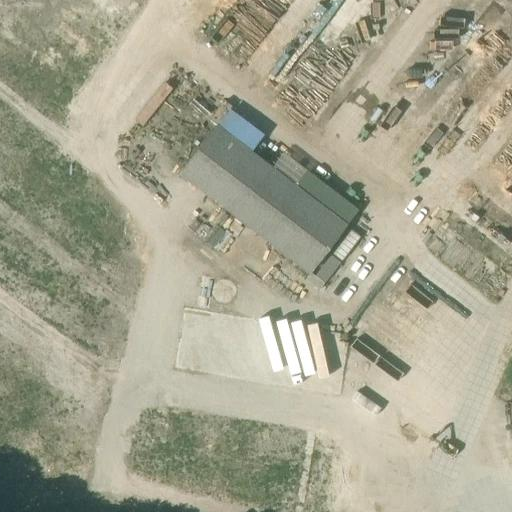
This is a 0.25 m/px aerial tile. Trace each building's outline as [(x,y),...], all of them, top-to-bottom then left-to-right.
[(187,123),(202,90),(193,86),(187,99),(163,88),(154,109),(187,123)] [(176,175),(203,195),(308,276),(346,226),(328,213),(311,200),(295,188),(269,168),(215,126),(176,175)] [(311,200),(328,213),(336,203),(319,190),(311,200)] [(442,218),(464,201),(456,190),(434,208),(442,218)] [(178,206),(162,224),(179,240),(196,222),(178,206)] [(437,236),(455,250),(462,241),(444,227),(437,236)] [(176,253),(195,269),(201,261),(182,246),(176,253)] [(210,283),(228,291),(233,279),(215,272),(210,283)] [(177,304),(169,365),(336,388),(344,327),(177,304)] [(387,343),(381,350),(398,365),(404,357),(387,343)] [(511,429),(511,392),(506,392),(503,429),(511,429)] [(414,401),(402,418),(417,429),(429,412),(414,401)] [(172,446),(181,427),(173,423),(164,442),(172,446)] [(332,476),(356,480),(358,466),(334,462),(332,476)] [(511,511),(511,504),(444,496),(441,511),(511,511)]
